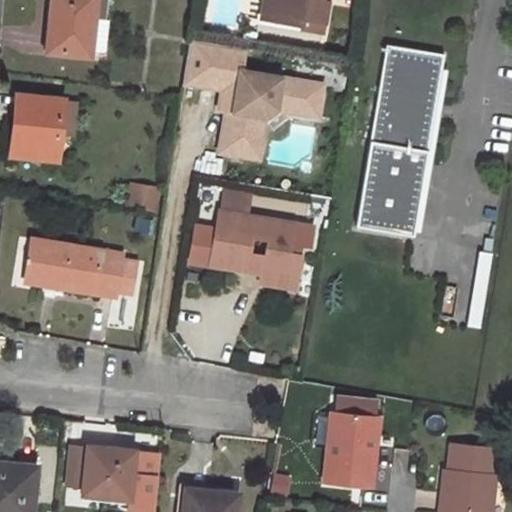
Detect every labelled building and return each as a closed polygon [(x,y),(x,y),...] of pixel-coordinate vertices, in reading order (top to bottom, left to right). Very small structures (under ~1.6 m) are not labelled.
[(52,0),(52,13),(56,13),(52,51),(89,56),(90,44),(101,46),(106,0),(52,0)] [(276,21),(279,0),(266,0),(263,19),(276,21)] [(279,0),(276,21),(304,26),(305,26),(306,19),(326,22),(330,2),(326,1),(326,0),(279,0)] [(304,29),(325,32),(326,22),(306,19),(305,26),(304,26),(304,29)] [(190,39),(184,76),(218,80),(217,87),(225,88),(231,89),(228,110),(221,151),(252,156),(259,115),(266,117),(278,109),(279,102),(299,106),(304,81),(243,71),(247,48),(190,39)] [(415,48),(388,43),(380,92),(389,93),(386,110),(377,108),(357,226),(416,236),(447,53),(415,48)] [(218,80),(184,76),(183,83),(217,87),(218,80)] [(299,106),(279,102),(278,109),(319,116),(324,84),(304,81),(299,106)] [(231,89),(225,88),(221,109),(228,110),(231,89)] [(14,116),(11,145),(59,150),(61,133),(65,98),(17,92),(14,116)] [(79,100),(65,98),(61,133),(76,134),(79,100)] [(252,156),(259,157),(266,117),(259,115),(252,156)] [(11,145),(10,155),(58,161),(59,150),(11,145)] [(263,273),(262,282),(296,288),(302,254),(290,252),(296,223),(221,211),(211,265),(249,271),(249,268),(264,270),(263,273)] [(33,237),(26,275),(66,282),(65,288),(115,296),(116,293),(122,256),(122,253),(33,237)] [(122,256),(116,293),(134,296),(140,259),(122,256)] [(333,412),(325,482),(371,486),(375,453),(378,417),(333,412)] [(492,511),(497,474),(491,473),(494,448),(450,443),(447,476),(443,476),(439,511),(492,511)] [(88,446),(83,493),(130,497),(134,451),(110,448),(88,446)] [(0,471),(0,511),(32,511),(37,465),(2,461),(2,471),(0,471)] [(186,494),(183,511),(236,511),(238,495),(212,491),(212,496),(186,494)]
